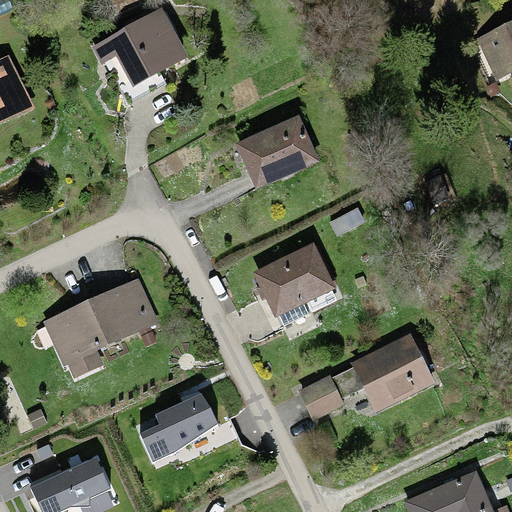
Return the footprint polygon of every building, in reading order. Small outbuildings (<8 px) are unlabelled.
[(97,49),(127,104),(156,88),(150,77),(182,59),(159,16),(97,49)] [(511,27),(481,41),(498,78),(511,71),(511,27)] [(0,122),(24,111),(3,70),(0,72),(0,122)] [(239,147),(257,187),(315,161),(297,120),(239,147)] [(258,276),(283,327),(308,315),(302,302),(330,288),(311,250),(258,276)] [(136,284),(52,322),(76,377),(101,366),(94,350),(154,323),(136,284)] [(410,341),(356,367),(368,391),(376,408),(430,381),(410,341)] [(314,418),(368,391),(356,367),(302,394),(314,418)] [(201,401),(138,428),(155,464),(217,429),(201,401)] [(43,511),(62,511),(104,491),(93,464),(34,490),(43,511)] [(497,511),(489,511),(474,476),(408,504),(410,511),(501,511),(497,511)]
